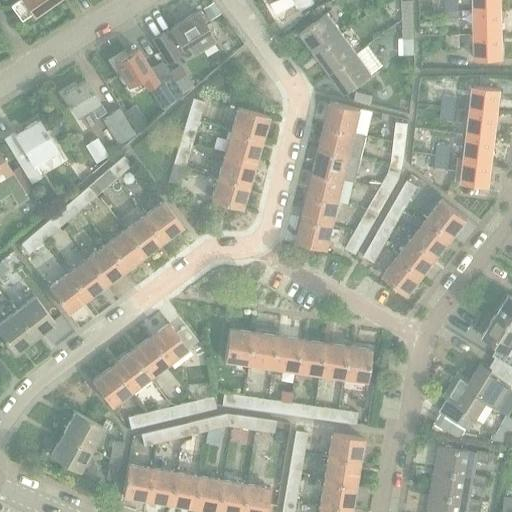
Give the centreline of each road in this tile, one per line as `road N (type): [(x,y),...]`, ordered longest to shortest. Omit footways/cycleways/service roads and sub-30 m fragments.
road 1 (residential): [(0,458),(33,378),(199,258),(258,250)]
road 2 (residential): [(258,250),(295,114),(290,89),(230,0)]
road 3 (residential): [(423,338),(258,250)]
road 4 (residential): [(379,511),(387,448),(405,418),(423,338)]
road 5 (residential): [(0,83),(131,0)]
road 6 (residential): [(423,338),(511,216)]
